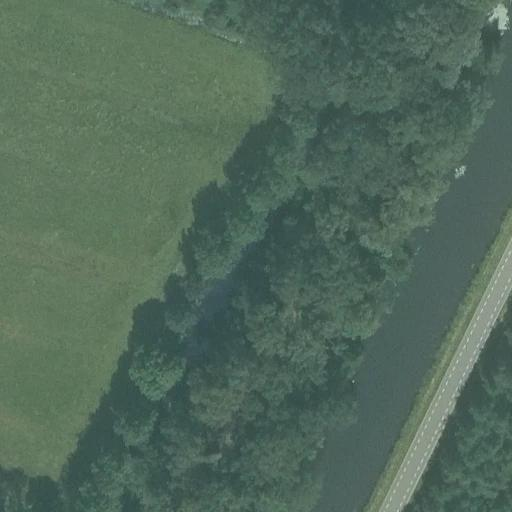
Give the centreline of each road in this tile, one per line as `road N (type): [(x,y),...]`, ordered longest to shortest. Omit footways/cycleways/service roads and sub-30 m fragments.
road 1 (tertiary): [(387,511),(511,259)]
road 2 (track): [(224,0),(294,24),(349,30)]
